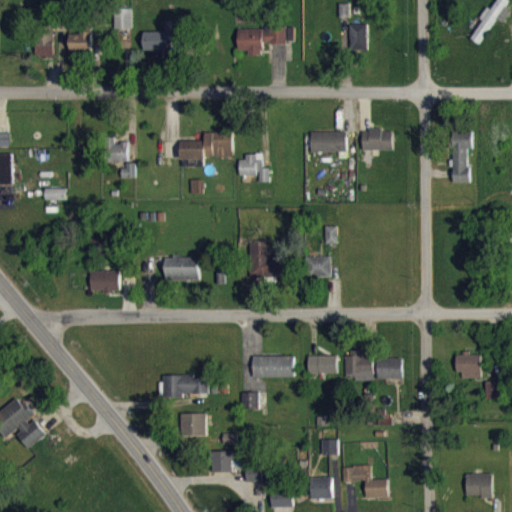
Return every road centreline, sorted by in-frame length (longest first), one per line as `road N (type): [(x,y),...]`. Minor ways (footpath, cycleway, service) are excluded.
road 1 (residential): [(422,0),(429,511)]
road 2 (residential): [(0,90),(511,89)]
road 3 (residential): [(40,327),(511,310)]
road 4 (tertiary): [(0,279),(178,511)]
